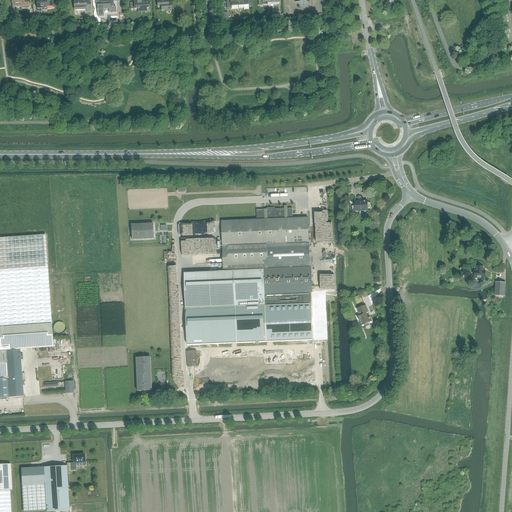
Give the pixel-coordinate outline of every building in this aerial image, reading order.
[(36,0),(37,8),(43,8),(43,10),(47,10),(47,6),(53,6),(52,0),(36,0)] [(74,8),(80,8),(80,9),(86,9),(86,11),(91,10),(90,2),(86,2),(85,0),(80,0),(74,1),(74,8)] [(147,12),(147,8),(149,8),(149,1),(143,2),(143,0),(140,0),(133,0),(133,2),(130,3),(130,9),(137,9),(138,12),(147,12)] [(156,0),(157,7),(161,7),(161,11),(172,10),(172,2),(169,2),(168,0),(163,0),(162,0),(156,0)] [(244,4),(244,6),(248,5),(248,7),(253,6),(252,0),(230,0),(226,1),(227,8),(238,7),(238,4),(244,4)] [(109,12),(116,11),(116,6),(113,7),(113,5),(113,1),(97,2),(98,15),(103,15),(103,9),(109,9),(109,12)] [(296,167),(291,167),(289,187),(305,188),(306,173),(313,174),(313,170),(295,169),(296,167)] [(352,206),(353,214),(360,213),(360,211),(368,210),(368,209),(369,208),(370,208),(370,207),(370,206),(370,205),(370,204),(370,203),(369,203),(368,203),(367,203),(367,201),(362,201),(362,200),(361,199),(360,199),(359,200),(359,202),(355,202),(355,206),(352,206)] [(223,271),(264,269),(310,267),(308,217),(293,218),(292,208),(274,209),(274,207),(267,208),(267,209),(256,210),(257,220),(221,221),(223,271)] [(203,229),(202,222),(189,223),(190,234),(199,233),(199,229),(203,229)] [(154,239),(154,225),(131,226),(132,240),(154,239)] [(333,240),(333,232),(320,232),(321,240),(333,240)] [(45,235),(0,237),(0,270),(48,267),(45,235)] [(474,278),(485,278),(485,271),(483,271),(483,267),(477,266),(477,270),(475,270),(474,278)] [(52,324),(48,267),(0,270),(0,327),(51,324),(52,324)] [(310,267),(264,269),(265,294),(311,293),(310,267)] [(223,271),(183,273),(185,309),(265,305),(264,269),(223,271)] [(506,283),(496,282),(494,296),(505,297),(506,283)] [(357,318),(357,319),(358,319),(359,320),(360,320),(362,325),(371,321),(365,306),(357,309),(360,316),(358,316),(358,317),(357,317),(357,318)] [(285,311),(285,309),(273,310),(273,313),(272,313),(273,319),(282,318),(282,315),(287,315),(287,311),(285,311)] [(51,324),(0,327),(0,350),(5,350),(20,349),(53,347),(51,324)] [(7,378),(9,398),(23,397),(20,349),(5,350),(7,378)] [(187,351),(188,367),(198,366),(197,350),(187,351)] [(152,390),(150,357),(144,357),(142,357),(136,358),(137,391),(152,390)] [(0,398),(9,398),(7,378),(0,378),(0,398)] [(65,381),(66,393),(74,393),(73,381),(65,381)] [(72,463),(70,463),(71,471),(76,471),(76,464),(85,464),(85,455),(71,455),(72,463)] [(0,464),(0,511),(10,511),(10,490),(12,490),(10,464),(0,464)] [(66,466),(44,467),(45,484),(46,510),(46,511),(69,511),(66,466)] [(45,484),(22,485),(23,511),(46,510),(45,484)]
